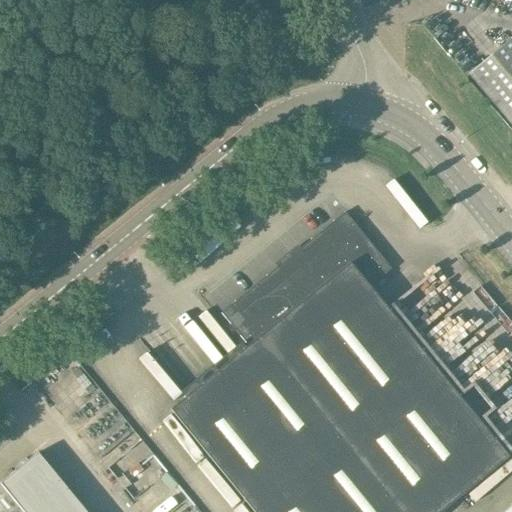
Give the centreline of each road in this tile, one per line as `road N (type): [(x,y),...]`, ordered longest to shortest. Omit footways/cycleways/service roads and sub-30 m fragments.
road 1 (tertiary): [(363,104),(330,99),(264,124),(0,339)]
road 2 (tertiary): [(511,237),(415,125),(363,104)]
